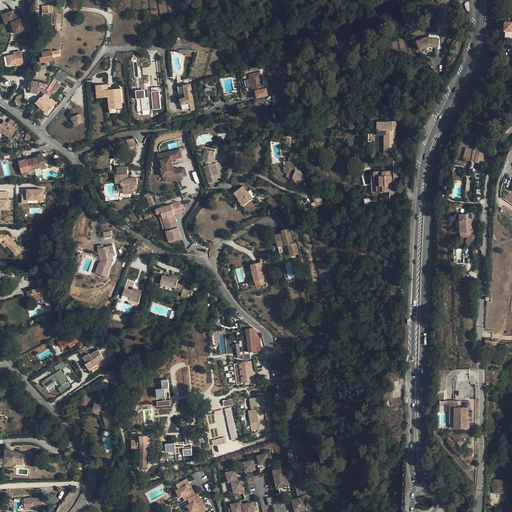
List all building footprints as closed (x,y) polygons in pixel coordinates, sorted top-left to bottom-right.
[(8,18),(14,15),(12,11),(2,15),(5,24),(10,23),(8,18)] [(55,24),(60,24),(61,15),(55,12),(53,13),(51,13),(50,23),(54,23),(55,24)] [(26,30),(23,22),(21,19),(23,18),(21,13),(8,18),(10,23),(11,23),(15,34),(26,30)] [(425,37),(420,40),(421,43),(418,44),(420,49),(429,46),(436,47),(436,49),(435,49),(435,52),(437,52),(438,49),(438,47),(439,39),(438,32),(430,32),(429,36),(429,38),(426,39),(425,37)] [(7,55),(9,64),(16,63),(16,65),(24,63),(22,50),(13,51),(14,53),(7,55)] [(49,60),(53,60),(53,56),(52,52),(52,50),(42,51),(42,56),(40,57),(40,62),(45,61),(49,60)] [(65,76),(67,74),(60,69),(55,78),(63,83),(67,76),(65,76)] [(264,88),(260,72),(249,74),(250,78),(252,86),(253,91),(264,88)] [(50,99),(48,97),(52,93),(52,91),(55,93),(56,91),(61,85),(57,82),(57,83),(55,82),(53,80),(50,84),(49,84),(41,83),(41,86),(40,86),(43,88),(41,91),(43,93),(44,94),(41,97),(40,97),(36,101),(40,105),(45,110),(48,112),(55,104),(55,103),(50,99)] [(38,86),(39,82),(32,81),(31,86),(30,89),(30,93),(38,94),(38,90),(39,88),(39,86),(38,86)] [(108,90),(107,84),(96,86),(97,98),(108,97),(108,90)] [(186,85),(184,85),(186,97),(180,99),(181,104),(183,110),(191,108),(191,111),(195,110),(194,102),(191,84),(186,85)] [(158,90),(158,87),(152,88),(152,91),(151,91),(152,96),(144,97),(144,89),(135,90),(136,99),(140,98),(142,110),(161,108),(159,90),(158,90)] [(108,97),(110,109),(122,108),(120,89),(108,90),(108,97)] [(83,122),(80,113),(73,116),(74,121),(73,121),(74,125),(83,122)] [(8,123),(4,121),(2,124),(1,123),(0,124),(0,131),(2,133),(11,138),(16,129),(8,124),(8,123)] [(388,121),(378,121),(378,129),(376,129),(376,135),(385,135),(385,137),(384,138),(385,141),(384,143),(385,146),(384,148),(385,151),(387,151),(391,151),(391,152),(394,152),(396,152),(396,144),(395,144),(396,134),(394,134),(394,131),(396,131),(395,127),(396,127),(397,127),(397,121),(388,121)] [(484,164),(487,151),(486,151),(487,146),(476,144),(475,149),(477,150),(475,162),(484,164)] [(465,160),(470,161),(472,149),(466,147),(464,155),(466,155),(465,160)] [(182,157),(180,149),(162,153),(163,159),(161,160),(163,168),(173,165),(172,161),(176,160),(176,158),(182,157)] [(214,152),(205,149),(203,158),(205,159),(205,161),(206,166),(205,166),(208,177),(209,183),(210,182),(213,181),(213,180),(218,179),(217,177),(219,174),(218,175),(215,163),(212,164),(211,164),(209,165),(209,162),(210,159),(212,160),(214,152)] [(38,157),(32,158),(34,169),(41,167),(41,169),(42,169),(46,168),(43,153),(38,155),(38,157)] [(26,159),(18,161),(21,172),(28,171),(28,172),(29,172),(35,171),(34,169),(32,158),(26,160),(26,159)] [(297,185),(306,180),(302,173),(300,172),(299,170),(299,168),(296,161),(285,161),(286,166),(285,166),(285,168),(284,169),(284,172),(287,174),(288,173),(293,176),(293,177),(297,185)] [(187,176),(185,168),(178,169),(178,168),(174,169),(173,165),(163,168),(161,168),(164,182),(187,176)] [(117,167),(117,171),(117,173),(115,173),(116,183),(117,183),(121,183),(121,185),(123,185),(123,191),(123,193),(134,193),(134,189),(136,189),(136,185),(137,185),(137,180),(137,178),(132,178),(128,178),(128,167),(117,167)] [(389,171),(371,171),(371,185),(372,192),(392,191),(392,180),(389,180),(389,176),(389,171)] [(243,186),(234,192),(240,200),(240,199),(244,204),(252,199),(243,186)] [(45,200),(45,188),(27,189),(27,194),(22,194),(22,204),(27,204),(27,200),(45,200)] [(0,209),(9,209),(9,191),(0,191),(0,209)] [(179,202),(156,209),(157,213),(157,214),(161,213),(163,217),(169,241),(181,237),(176,219),(174,219),(174,217),(175,217),(174,214),(183,212),(179,202)] [(134,213),(129,216),(130,216),(133,221),(133,222),(138,220),(136,216),(134,213)] [(460,232),(473,232),(472,219),(468,219),(468,214),(460,214),(460,220),(460,232)] [(167,242),(169,241),(163,217),(160,218),(167,242)] [(293,243),(290,229),(282,230),(283,233),(286,245),(289,244),(291,256),(299,254),(296,243),(293,243)] [(473,232),(460,232),(461,237),(467,237),(467,246),(473,245),(473,232)] [(0,242),(5,247),(7,245),(14,253),(13,254),(16,257),(22,252),(19,249),(20,248),(13,241),(11,238),(8,235),(7,235),(3,234),(3,235),(0,235),(0,234),(0,233),(0,242)] [(286,245),(283,233),(276,235),(278,247),(286,245)] [(152,250),(142,243),(138,247),(149,255),(152,250)] [(113,245),(103,247),(103,245),(98,246),(98,248),(99,251),(101,250),(103,260),(101,263),(98,273),(107,277),(110,266),(109,266),(110,262),(112,261),(114,261),(113,256),(115,256),(113,245)] [(251,264),(255,281),(265,279),(261,262),(251,264)] [(171,277),(163,275),(160,283),(166,285),(176,287),(175,290),(182,292),(184,285),(177,283),(179,277),(172,275),(171,277)] [(32,289),(26,291),(28,298),(34,297),(35,300),(49,296),(47,288),(51,286),(49,279),(45,280),(45,282),(38,284),(39,288),(32,289)] [(127,280),(125,288),(132,289),(134,282),(127,280)] [(197,284),(193,280),(189,284),(193,289),(197,284)] [(142,291),(137,289),(136,291),(132,290),(125,288),(123,294),(130,297),(129,299),(139,302),(142,293),(142,291)] [(257,351),(262,350),(262,346),(261,346),(259,332),(254,328),(246,329),(249,352),(256,351),(257,351)] [(69,336),(62,340),(65,345),(68,343),(70,347),(81,341),(81,340),(86,338),(87,337),(88,336),(88,335),(88,333),(87,332),(86,331),(83,332),(83,333),(81,330),(76,332),(77,333),(70,337),(69,336)] [(101,337),(95,341),(100,348),(107,344),(102,338),(101,337)] [(502,353),(509,354),(511,346),(507,345),(507,347),(504,346),(502,353)] [(85,355),(89,353),(85,346),(80,349),(79,350),(83,357),(85,355)] [(94,352),(90,354),(89,353),(85,355),(89,362),(87,363),(86,364),(90,370),(90,371),(102,364),(101,362),(100,361),(104,358),(98,349),(94,352)] [(61,369),(67,365),(64,360),(57,364),(54,366),(56,369),(59,367),(61,369)] [(253,381),(250,361),(243,362),(243,363),(244,368),(244,369),(245,375),(245,376),(245,381),(245,382),(253,381)] [(68,379),(64,373),(63,373),(60,370),(60,369),(46,379),(47,380),(43,383),(46,387),(58,379),(62,385),(59,388),(62,392),(70,385),(67,380),(68,379)] [(155,389),(156,399),(161,398),(162,401),(156,402),(157,407),(171,405),(168,379),(161,380),(162,389),(155,389)] [(262,396),(253,398),(255,409),(252,410),(254,422),(257,422),(258,429),(266,428),(263,413),(262,408),(264,408),(262,396)] [(235,398),(223,401),(224,407),(226,406),(236,405),(235,398)] [(454,414),(454,407),(453,407),(453,401),(440,401),(440,405),(450,405),(450,407),(450,414),(454,414)] [(112,425),(116,424),(114,419),(112,409),(110,409),(110,408),(105,409),(105,408),(99,406),(99,404),(94,403),(92,411),(96,412),(103,415),(105,421),(106,427),(112,426),(112,425)] [(232,407),(225,408),(231,440),(237,439),(232,407)] [(468,428),(468,407),(465,407),(457,407),(454,407),(454,414),(454,428),(468,428)] [(61,444),(57,437),(52,441),(55,447),(61,444)] [(147,441),(141,442),(141,439),(138,440),(132,440),(132,448),(141,448),(141,455),(140,467),(147,467),(147,447),(147,441)] [(175,444),(165,445),(166,453),(175,452),(175,455),(183,454),(183,457),(193,456),(192,448),(183,449),(182,446),(175,447),(175,444)] [(11,453),(11,451),(11,450),(6,449),(5,449),(4,455),(4,465),(5,465),(12,465),(13,465),(13,464),(14,461),(23,462),(23,456),(23,454),(19,453),(19,451),(14,451),(14,453),(11,453)] [(271,453),(259,456),(259,459),(260,463),(261,464),(264,463),(269,462),(269,461),(273,461),(271,453)] [(254,465),(253,460),(241,463),(243,470),(246,470),(247,470),(252,469),(255,468),(254,465)] [(228,472),(229,477),(229,481),(232,480),(238,479),(235,467),(227,468),(228,472)] [(288,485),(284,468),(273,470),(277,487),(279,487),(288,485)] [(176,490),(178,494),(191,486),(187,478),(176,484),(179,488),(176,490)] [(493,485),(493,486),(493,492),(507,492),(507,480),(493,479),(493,482),(492,482),(492,485),(493,485)] [(238,481),(233,483),(234,486),(235,491),(236,495),(244,494),(241,481),(238,481)] [(306,494),(305,483),(295,484),(296,495),(306,494)] [(178,494),(180,497),(182,496),(185,500),(188,499),(195,495),(191,486),(178,494)] [(202,501),(198,494),(195,495),(188,499),(190,503),(187,505),(189,508),(202,501)] [(46,495),(42,496),(42,497),(24,498),(25,509),(33,508),(32,505),(40,505),(47,504),(46,495)] [(293,500),(295,511),(307,511),(308,511),(307,511),(306,511),(304,511),(303,508),(306,507),(303,497),(293,500)] [(206,510),(202,501),(189,508),(191,511),(194,511),(202,511),(203,511),(206,510)] [(243,504),(245,510),(245,511),(248,511),(249,511),(248,511),(254,511),(258,510),(256,501),(243,504)] [(241,505),(241,502),(228,504),(229,511),(233,511),(234,511),(233,511),(239,511),(243,510),(241,505)]
